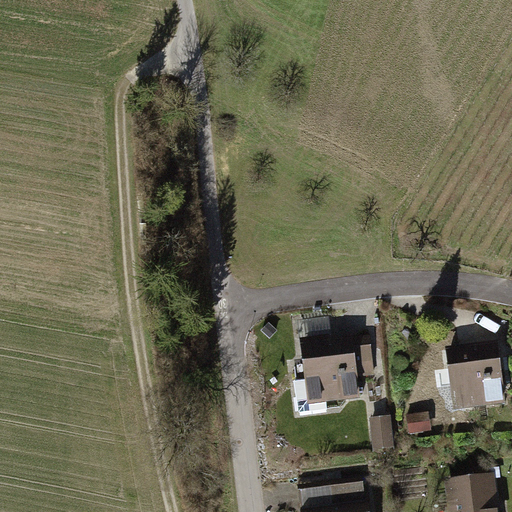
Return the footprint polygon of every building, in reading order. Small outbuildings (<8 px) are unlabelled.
[(292,386),(294,408),(305,406),(306,417),(325,415),(324,404),(358,401),(357,390),(375,388),(370,338),(296,345),(300,385),(292,386)] [(442,353),(448,414),(503,409),(497,347),(442,353)] [(400,424),(404,440),(431,435),(428,419),(400,424)] [(388,422),(365,423),(367,462),(390,460),(388,422)] [(443,487),(445,511),(497,511),(494,482),(443,487)] [(297,495),(298,511),(363,511),(361,490),(297,495)]
